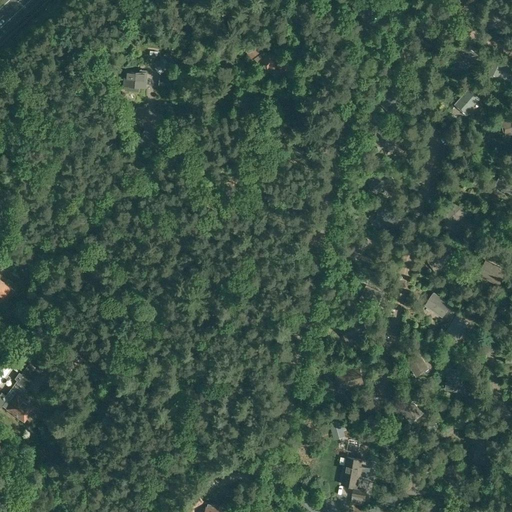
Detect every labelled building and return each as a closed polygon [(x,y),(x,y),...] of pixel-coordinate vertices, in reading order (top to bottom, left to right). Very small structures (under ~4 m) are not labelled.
[(306,0),(292,0),(287,5),(297,13),(307,2),(306,1),(306,0)] [(460,0),(453,10),(461,17),(474,0),(460,0)] [(494,1),(485,25),(493,28),(499,12),(501,8),(502,4),(494,1)] [(421,19),(418,25),(439,32),(441,26),(421,19)] [(466,69),(478,54),(466,45),(454,59),(466,69)] [(259,54),(255,47),(249,52),(253,59),(259,54)] [(287,71),(288,71),(270,52),(259,63),(267,72),(269,70),(279,80),(288,72),(287,71)] [(162,57),(154,64),(156,67),(155,68),(161,74),(171,66),(165,59),(164,60),(162,57)] [(511,65),(495,58),(487,77),(496,81),(500,70),(511,75),(511,65)] [(125,85),(124,90),(138,91),(139,86),(145,87),(146,72),(146,70),(140,70),(140,71),(126,70),(125,85)] [(159,85),(174,86),(175,79),(160,77),(159,85)] [(391,112),(406,95),(395,85),(380,102),(391,112)] [(466,113),(479,98),(468,88),(455,103),(466,113)] [(155,108),(155,114),(160,116),(164,114),(165,108),(160,106),(155,108)] [(511,118),(502,121),(505,135),(511,133),(511,118)] [(392,149),(396,135),(377,129),(373,143),(392,149)] [(376,193),(394,179),(385,167),(367,181),(376,193)] [(511,193),(511,176),(502,172),(495,185),(511,193)] [(451,226),(466,212),(456,202),(441,216),(451,226)] [(396,225),(400,210),(380,206),(377,220),(396,225)] [(358,258),(369,240),(357,232),(346,251),(358,258)] [(439,267),(453,257),(445,245),(427,258),(432,266),(439,267)] [(499,283),(506,270),(486,260),(479,273),(499,283)] [(0,279),(0,295),(4,298),(11,286),(0,279)] [(365,284),(359,298),(376,306),(382,292),(365,284)] [(442,316),(451,304),(434,292),(426,305),(442,316)] [(470,322),(457,314),(446,330),(459,339),(470,322)] [(362,317),(340,327),(346,340),(368,331),(362,317)] [(0,365),(13,376),(24,363),(12,352),(0,365)] [(416,375),(429,368),(419,352),(407,360),(416,375)] [(10,388),(11,388),(21,396),(39,371),(28,363),(21,373),(19,372),(14,378),(16,380),(10,388)] [(358,368),(337,374),(341,388),(362,382),(358,368)] [(461,390),(463,370),(448,368),(445,388),(461,390)] [(11,388),(6,395),(1,392),(0,393),(0,406),(2,405),(24,421),(29,414),(25,410),(30,403),(21,396),(11,388)] [(411,422),(422,412),(411,399),(400,408),(411,422)] [(346,430),(343,419),(329,423),(333,437),(344,433),(344,430),(346,430)] [(486,464),(493,444),(479,439),(472,459),(486,464)] [(347,456),(342,484),(356,486),(358,475),(368,476),(369,467),(360,466),(361,459),(347,456)] [(454,485),(466,476),(454,461),(443,471),(454,485)] [(365,498),(366,490),(353,488),(352,495),(365,498)] [(193,490),(169,511),(178,511),(184,506),(186,508),(189,511),(192,511),(194,511),(195,511),(199,511),(201,511),(205,511),(225,511),(227,507),(208,503),(204,502),(204,501),(197,494),(193,490)]
